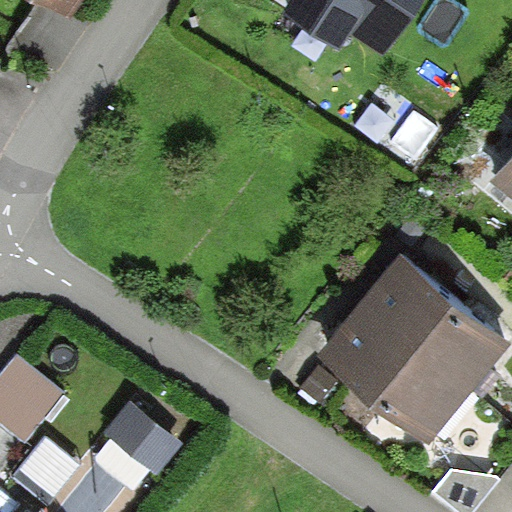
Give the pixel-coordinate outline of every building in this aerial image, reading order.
[(46,0),(70,16),(80,0),(46,0)] [(388,52),(423,0),(298,0),(289,13),(338,46),(351,28),(388,52)] [(511,198),(511,155),(491,181),(511,198)] [(400,256),(364,299),(470,386),(505,343),(400,256)] [(321,350),(424,437),(470,386),(364,299),(321,350)] [(10,348),(0,359),(0,423),(14,436),(56,387),(10,348)] [(121,388),(99,414),(148,456),(170,430),(121,388)] [(50,442),(24,473),(59,502),(85,470),(50,442)] [(454,470),(436,491),(462,511),(471,511),(499,477),(454,470)]
